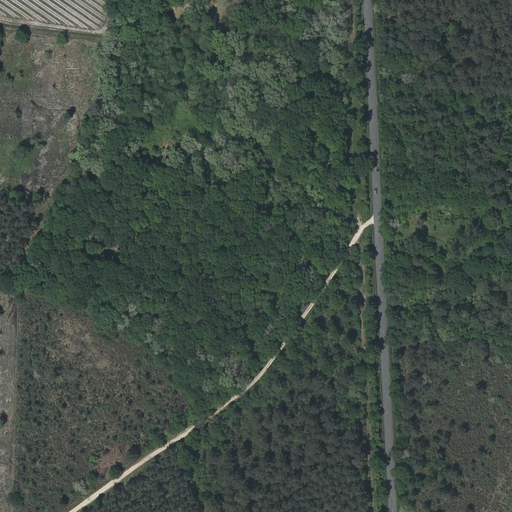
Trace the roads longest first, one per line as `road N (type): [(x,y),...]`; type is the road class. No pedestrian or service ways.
road 1 (secondary): [(392,511),(367,0)]
road 2 (track): [(71,511),(239,395),(377,218)]
